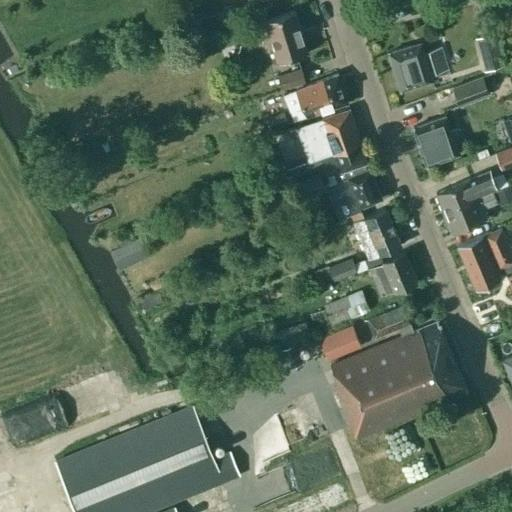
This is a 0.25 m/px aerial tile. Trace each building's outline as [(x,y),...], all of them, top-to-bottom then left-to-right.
[(277,61),(307,51),(294,9),(264,18),(277,61)] [(502,64),(494,31),(476,36),(484,69),(502,64)] [(388,50),(394,69),(400,88),(423,81),(422,79),(430,76),(429,71),(446,66),(440,46),(423,51),(420,42),(412,45),(411,43),(388,50)] [(281,87),(305,80),(301,67),(277,74),(281,87)] [(296,88),(283,92),(293,119),(300,117),(346,101),(336,72),(296,88)] [(459,103),(488,92),(481,74),(452,85),(459,103)] [(224,124),(243,117),(238,105),(219,112),(224,124)] [(320,116),(332,151),(332,152),(360,143),(348,107),(320,116)] [(287,121),(283,110),(266,116),(270,127),(287,121)] [(454,137),(459,135),(456,126),(450,128),(445,114),(413,125),(426,163),(459,152),(454,137)] [(499,139),(511,134),(511,115),(493,122),(499,139)] [(320,155),(322,160),(327,174),(366,161),(360,143),(332,152),(332,151),(320,155)] [(502,167),(511,162),(511,144),(496,150),(502,167)] [(320,155),(286,167),(289,176),(316,167),(315,162),(322,160),(320,155)] [(344,215),(350,213),(360,209),(359,206),(381,197),(368,166),(330,182),(344,215)] [(443,208),(492,188),(507,182),(502,172),(485,179),(482,171),(470,176),(436,190),(443,208)] [(302,194),(325,185),(321,174),(298,182),(302,194)] [(511,198),(511,192),(508,184),(494,189),(500,203),(511,198)] [(497,200),(492,188),(443,208),(452,230),(486,217),(482,206),(497,200)] [(363,215),(360,209),(350,213),(353,220),(368,257),(401,243),(385,206),(363,215)] [(298,231),(299,233),(308,229),(303,219),(295,223),(298,231)] [(511,283),(511,254),(500,226),(458,243),(476,287),(501,277),(497,266),(504,263),(511,283)] [(144,241),(112,252),(120,275),(152,264),(144,241)] [(381,260),(382,261),(369,267),(380,293),(393,288),(394,289),(416,280),(404,251),(381,260)] [(350,255),(327,264),(327,265),(313,270),(318,282),(332,277),(333,278),(356,269),(350,255)] [(332,323),(366,309),(358,290),(324,304),(332,323)] [(356,435),(466,389),(437,319),(413,329),(402,304),(367,319),(374,337),(397,327),(401,335),(329,364),(336,382),(334,383),(356,435)] [(327,357),(359,344),(352,325),(319,338),(327,357)] [(283,351),(290,368),(302,363),(295,347),(283,351)] [(74,511),(144,511),(237,475),(228,451),(212,457),(190,406),(132,428),(54,461),(74,511)] [(310,448),(326,442),(318,420),(302,427),(310,448)] [(262,493),(266,505),(292,496),(287,483),(262,493)]
